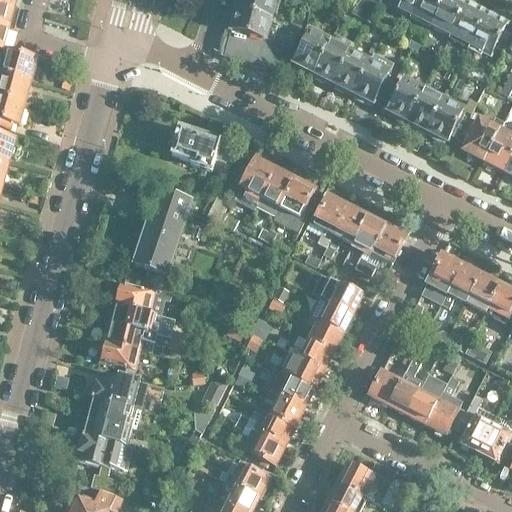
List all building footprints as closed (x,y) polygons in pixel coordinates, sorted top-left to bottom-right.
[(0,0),(0,5),(14,9),(16,0),(0,0)] [(237,9),(236,11),(273,21),(278,0),(236,0),(234,8),(237,9)] [(361,0),(351,15),(358,19),(367,24),(381,3),(376,0),(361,0)] [(394,0),(390,8),(410,19),(420,0),(394,0)] [(420,0),(410,19),(430,29),(444,0),(420,0)] [(458,0),(444,0),(430,29),(450,39),(467,5),(458,0)] [(479,8),(470,3),(469,6),(467,5),(450,39),(469,49),(487,15),(478,11),(479,8)] [(0,27),(9,30),(14,9),(0,5),(0,27)] [(228,35),(223,56),(240,65),(263,71),(266,72),(268,71),(271,70),(272,68),(273,67),(279,70),(278,70),(280,71),(301,28),(299,28),(273,21),(236,11),(234,18),(232,18),(232,17),(231,17),(226,35),(227,35),(228,35)] [(487,15),(469,49),(490,60),(491,58),(490,58),(496,46),(504,50),(511,33),(505,29),(507,25),(498,21),(499,18),(490,13),(488,16),(487,15)] [(286,24),(299,28),(301,20),(288,17),(286,24)] [(0,51),(3,52),(9,30),(0,27),(0,51)] [(309,32),(292,65),(296,66),(295,69),(304,74),(305,71),(314,76),(331,42),(310,31),(309,32)] [(406,48),(417,54),(421,46),(411,40),(406,48)] [(316,76),(314,79),(323,84),(325,81),(334,86),(351,52),(331,42),(314,76),(316,76)] [(426,58),(436,64),(441,56),(430,50),(426,58)] [(0,53),(0,74),(31,83),(37,61),(5,52),(4,55),(0,53)] [(335,86),(334,89),(343,94),(344,91),(353,95),(370,62),(351,52),(334,86),(335,86)] [(445,68),(456,74),(460,66),(450,60),(445,68)] [(370,62),(353,95),(355,96),(354,99),(363,104),(364,101),(373,106),(380,93),(387,97),(395,81),(388,78),(390,73),(391,74),(391,73),(370,62)] [(500,95),(508,99),(511,91),(511,73),(500,95)] [(0,97),(25,105),(31,83),(0,74),(0,97)] [(394,100),(388,113),(397,118),(396,121),(405,125),(406,122),(408,123),(424,89),(405,80),(402,85),(395,81),(387,97),(394,100)] [(63,83),(61,90),(70,93),(72,85),(63,83)] [(417,128),(415,130),(424,135),(426,132),(428,133),(445,100),(424,89),(408,123),(417,128)] [(0,129),(10,133),(12,125),(19,127),(25,105),(0,97),(0,129)] [(445,100),(428,133),(436,138),(435,140),(444,145),(445,142),(448,144),(464,111),(465,112),(466,111),(445,100)] [(492,126),(480,119),(463,153),(466,154),(467,157),(472,160),(475,158),(483,163),(501,130),(504,125),(495,120),(492,126)] [(173,149),(171,157),(189,165),(189,168),(211,175),(214,166),(226,170),(232,153),(219,149),(220,145),(178,130),(178,131),(172,133),(169,142),(172,147),(172,148),(173,149)] [(511,135),(501,130),(483,163),(486,164),(487,167),(492,170),(495,169),(504,173),(511,157),(511,135)] [(0,161),(9,164),(15,142),(0,137),(0,161)] [(0,184),(3,185),(9,164),(0,161),(0,184)] [(256,162),(241,190),(236,199),(256,210),(261,200),(275,172),(256,162)] [(275,172),(261,200),(256,210),(275,220),(280,210),(294,181),(275,172)] [(280,210),(275,220),(273,224),(298,237),(313,206),(309,203),(315,192),(294,181),(280,210)] [(135,267),(148,272),(145,282),(166,294),(171,278),(169,277),(194,206),(160,194),(135,267)] [(328,199),(314,227),(326,234),(320,246),(327,250),(333,238),(348,209),(328,199)] [(218,200),(215,206),(227,212),(231,206),(218,200)] [(215,206),(208,220),(221,226),(227,212),(215,206)] [(333,238),(327,250),(323,257),(332,261),(342,242),(353,247),(367,219),(348,209),(333,238)] [(233,236),(239,224),(228,218),(222,230),(233,236)] [(367,219),(353,247),(363,253),(353,271),(361,276),(371,257),(386,228),(367,219)] [(386,228),(371,257),(361,276),(370,280),(381,262),(392,267),(406,239),(386,228)] [(265,244),(270,236),(261,231),(256,240),(265,244)] [(270,236),(265,244),(273,248),(278,237),(271,234),(270,236)] [(442,257),(428,285),(421,298),(441,309),(462,267),(442,257)] [(308,266),(316,270),(319,263),(312,259),(308,266)] [(466,307),(481,277),(462,267),(441,309),(447,312),(453,301),(466,307)] [(339,274),(334,284),(353,294),(358,284),(339,274)] [(127,289),(122,288),(116,309),(161,320),(165,303),(166,304),(169,305),(173,297),(166,294),(145,282),(131,275),(127,289)] [(485,317),(500,287),(481,277),(466,307),(485,317)] [(329,282),(324,291),(332,295),(327,305),(352,318),(362,299),(354,294),(353,294),(334,284),(329,282)] [(354,294),(362,299),(373,304),(379,291),(366,283),(365,285),(360,283),(354,294)] [(274,286),(268,299),(278,304),(284,291),(274,286)] [(511,292),(500,287),(485,317),(505,327),(507,323),(511,326),(511,292)] [(282,317),(286,309),(273,303),(269,311),(282,317)] [(321,315),(314,312),(310,320),(343,337),(352,318),(327,305),(321,315)] [(161,320),(116,309),(112,327),(143,335),(188,346),(190,338),(159,329),(161,320)] [(255,317),(246,334),(264,344),(273,326),(255,317)] [(310,320),(306,328),(313,332),(308,342),(333,355),(343,337),(310,320)] [(112,327),(107,345),(140,354),(141,354),(152,357),(155,347),(167,350),(180,354),(185,355),(188,346),(143,335),(112,327)] [(245,350),(251,340),(237,333),(231,343),(245,350)] [(435,340),(446,346),(451,336),(444,333),(440,334),(436,337),(435,340)] [(451,335),(451,336),(446,346),(461,354),(459,340),(451,335)] [(263,344),(254,339),(248,351),(257,356),(263,344)] [(303,352),(296,348),(291,357),(324,374),(333,355),(308,342),(303,352)] [(471,344),(465,356),(484,365),(490,353),(471,344)] [(140,354),(107,345),(102,365),(125,371),(123,377),(134,379),(135,374),(136,374),(140,354)] [(288,356),(281,369),(277,371),(276,373),(314,392),(324,374),(291,357),(288,356)] [(402,366),(409,369),(413,360),(407,356),(402,366)] [(413,360),(409,369),(405,375),(388,408),(407,418),(420,392),(424,385),(414,380),(418,373),(417,372),(421,364),(413,360)] [(250,384),(253,376),(240,370),(237,377),(250,384)] [(383,373),(369,399),(388,408),(405,375),(397,371),(394,378),(383,373)] [(275,373),(269,383),(265,392),(271,395),(304,411),(314,392),(276,373),(275,373)] [(188,377),(190,388),(202,386),(201,375),(188,377)] [(95,400),(94,403),(133,413),(134,411),(138,412),(145,386),(133,383),(108,377),(107,383),(97,381),(93,400),(95,400)] [(426,428),(445,437),(449,431),(456,434),(466,415),(459,411),(464,403),(453,397),(455,392),(459,384),(451,379),(446,389),(426,428)] [(244,392),(248,384),(240,380),(236,388),(244,392)] [(511,390),(511,384),(503,380),(497,392),(509,397),(511,390)] [(199,407),(208,411),(213,414),(227,384),(221,383),(210,385),(199,407)] [(407,418),(426,428),(443,395),(435,390),(431,398),(420,392),(407,418)] [(262,413),(269,417),(295,430),(304,411),(271,395),(262,413)] [(482,404),(474,399),(466,415),(456,434),(463,438),(459,444),(479,455),(496,421),(478,411),(482,404)] [(93,414),(91,422),(123,430),(124,429),(135,432),(136,424),(132,423),(134,413),(133,413),(94,403),(91,412),(93,414)] [(201,436),(213,414),(208,411),(194,413),(195,432),(201,436)] [(501,412),(496,421),(479,455),(498,465),(502,456),(509,460),(511,454),(511,438),(501,433),(509,417),(501,412)] [(237,425),(252,433),(285,449),(295,430),(269,417),(264,428),(256,424),(249,421),(241,417),(237,425)] [(87,429),(84,439),(114,446),(113,446),(128,450),(131,451),(135,432),(124,429),(123,430),(91,422),(89,428),(87,429)] [(241,437),(248,441),(243,451),(253,456),(251,461),(265,468),(267,463),(276,468),(285,449),(252,433),(237,425),(233,432),(242,436),(241,437)] [(188,445),(196,449),(199,441),(192,438),(188,445)] [(114,446),(84,439),(83,441),(82,441),(76,464),(99,469),(97,477),(92,476),(89,488),(110,496),(114,482),(105,479),(107,471),(108,471),(109,470),(123,474),(128,450),(113,446),(114,446)] [(187,465),(196,449),(186,446),(177,462),(187,465)] [(212,474),(210,478),(259,502),(269,482),(266,481),(269,477),(246,464),(243,468),(234,464),(234,465),(233,464),(226,476),(214,470),(212,474)] [(348,467),(338,487),(366,501),(376,482),(348,467)] [(198,472),(210,478),(212,474),(200,468),(198,472)] [(391,473),(382,468),(379,475),(388,480),(391,473)] [(206,484),(218,490),(212,502),(223,508),(231,511),(254,511),(259,502),(210,478),(206,484)] [(181,487),(190,492),(193,484),(185,480),(181,487)] [(338,487),(328,506),(339,511),(360,511),(366,501),(338,487)] [(174,492),(168,504),(177,508),(182,497),(174,492)] [(78,499),(72,511),(117,511),(122,501),(101,493),(95,507),(78,499)] [(212,502),(208,501),(202,511),(231,511),(223,508),(212,502)]
